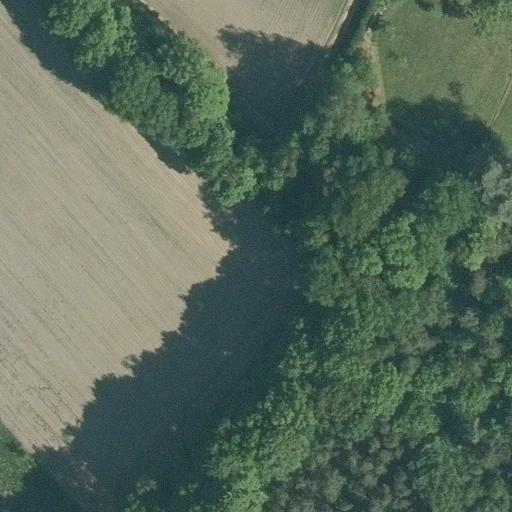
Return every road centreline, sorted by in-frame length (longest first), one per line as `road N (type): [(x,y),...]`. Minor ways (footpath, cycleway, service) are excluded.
road 1 (track): [(218,511),(377,334),(461,214),(342,192),(277,135)]
road 2 (track): [(128,0),(277,135)]
road 3 (track): [(353,0),(277,135)]
road 4 (track): [(461,214),(511,89)]
